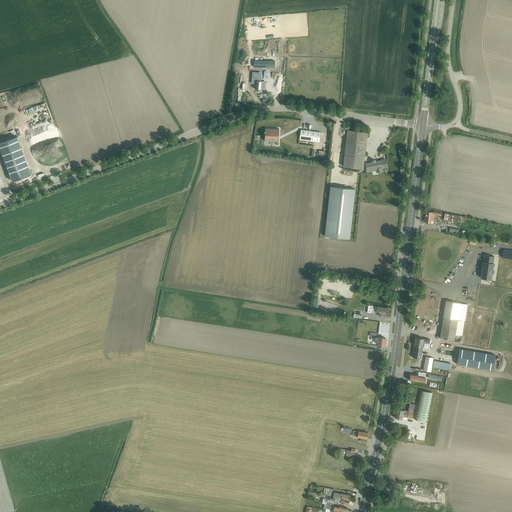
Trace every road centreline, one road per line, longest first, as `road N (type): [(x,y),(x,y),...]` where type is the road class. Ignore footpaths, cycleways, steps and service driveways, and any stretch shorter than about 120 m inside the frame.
road 1 (unclassified): [(0,205),(262,109),(395,122)]
road 2 (primary): [(361,511),(387,399),(422,125)]
road 3 (unclassified): [(453,0),(447,53),(460,105),(455,122),(439,127)]
road 4 (primary): [(422,125),(438,0)]
